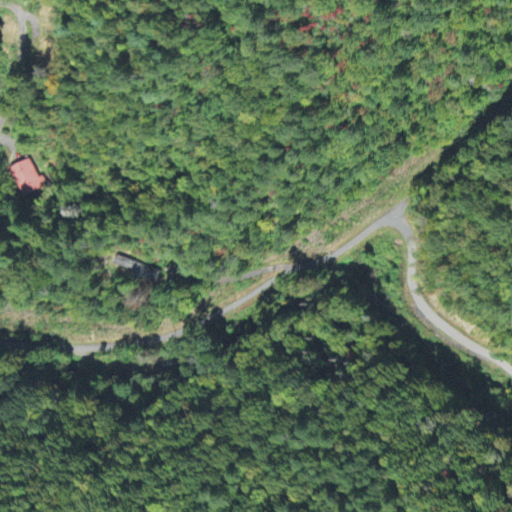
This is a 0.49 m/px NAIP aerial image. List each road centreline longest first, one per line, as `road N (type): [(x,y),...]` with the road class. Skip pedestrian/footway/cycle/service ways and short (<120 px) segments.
road 1 (residential): [(0,334),(68,352),(141,342),(212,319),(385,215)]
road 2 (residential): [(385,215),(408,157),(511,23)]
road 3 (track): [(385,215),(403,240),(418,307),(511,381)]
